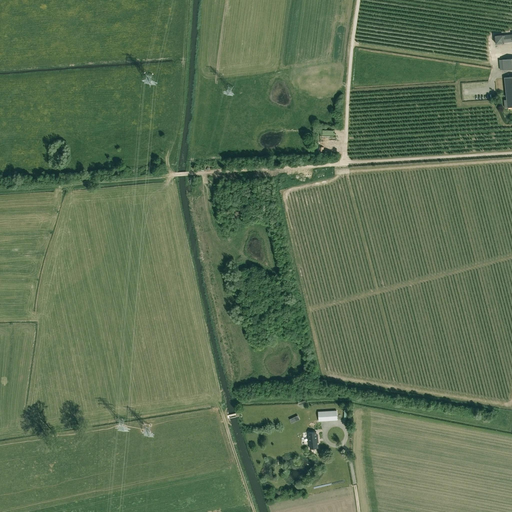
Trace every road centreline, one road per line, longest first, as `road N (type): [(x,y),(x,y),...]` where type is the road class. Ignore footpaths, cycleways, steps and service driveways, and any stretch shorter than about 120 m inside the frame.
road 1 (track): [(224,417),(209,400),(19,434)]
road 2 (track): [(511,153),(344,163)]
road 3 (track): [(359,0),(344,163)]
road 4 (track): [(344,163),(192,173)]
